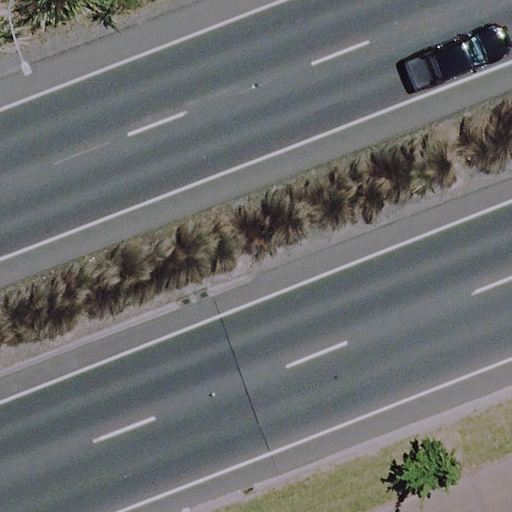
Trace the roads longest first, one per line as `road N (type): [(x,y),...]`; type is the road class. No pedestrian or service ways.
road 1 (primary): [(511,281),(0,479)]
road 2 (primary): [(0,193),(506,0)]
